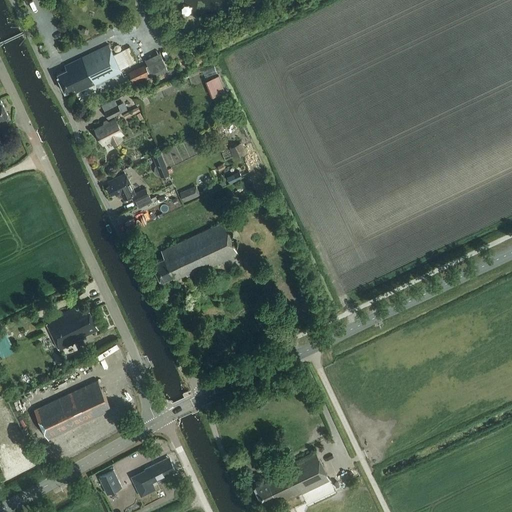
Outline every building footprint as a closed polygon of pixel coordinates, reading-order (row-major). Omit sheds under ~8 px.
[(184,4),(182,14),(192,16),(194,6),(184,4)] [(121,71),(120,68),(129,64),(122,49),(113,53),(108,44),(63,65),(66,70),(57,74),(65,92),(74,88),(76,92),(87,86),(88,87),(121,71)] [(152,74),(167,70),(162,52),(147,56),(152,74)] [(130,76),(134,85),(152,77),(148,68),(130,76)] [(221,80),(219,75),(205,80),(207,85),(221,80)] [(0,99),(0,126),(8,123),(6,118),(9,117),(0,99)] [(105,111),(108,119),(122,112),(118,104),(105,111)] [(138,107),(124,114),(125,117),(140,110),(138,107)] [(111,140),(113,143),(122,138),(120,135),(123,133),(116,119),(95,129),(103,144),(111,140)] [(235,158),(245,153),(240,143),(230,148),(235,158)] [(159,153),(152,157),(156,165),(154,167),(154,169),(154,171),(155,173),(157,175),(159,176),(161,176),(169,172),(159,153)] [(239,171),(227,176),(230,182),(242,177),(239,171)] [(116,195),(121,193),(124,198),(135,193),(125,173),(108,181),(110,185),(107,186),(111,194),(115,192),(116,195)] [(181,192),(184,201),(200,195),(196,186),(181,192)] [(132,194),(136,201),(139,207),(152,201),(149,195),(146,188),(132,194)] [(196,273),(218,263),(238,254),(224,222),(161,250),(164,257),(153,262),(161,281),(173,275),(174,279),(186,273),(187,275),(195,271),(196,273)] [(86,302),(45,320),(59,350),(84,339),(83,336),(98,329),(86,302)] [(98,380),(34,409),(48,439),(112,410),(98,380)] [(268,480),(255,486),(264,505),(277,499),(279,505),(330,480),(316,451),(274,471),(275,474),(267,478),(268,480)] [(156,477),(157,481),(173,473),(172,470),(174,469),(170,460),(168,461),(166,459),(145,469),(146,472),(135,477),(143,492),(152,488),(149,481),(156,477)] [(114,470),(99,477),(107,493),(121,487),(114,470)]
